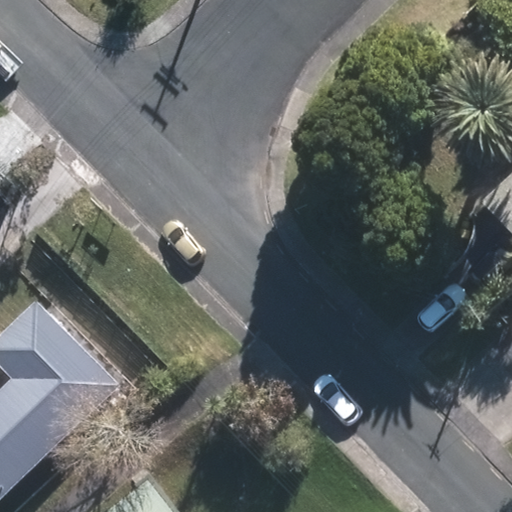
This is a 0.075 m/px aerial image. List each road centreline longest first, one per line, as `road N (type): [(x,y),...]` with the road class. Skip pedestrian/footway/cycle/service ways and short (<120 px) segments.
road 1 (residential): [(139,145),(492,511)]
road 2 (residential): [(289,0),(139,145)]
road 3 (residential): [(0,10),(139,145)]
